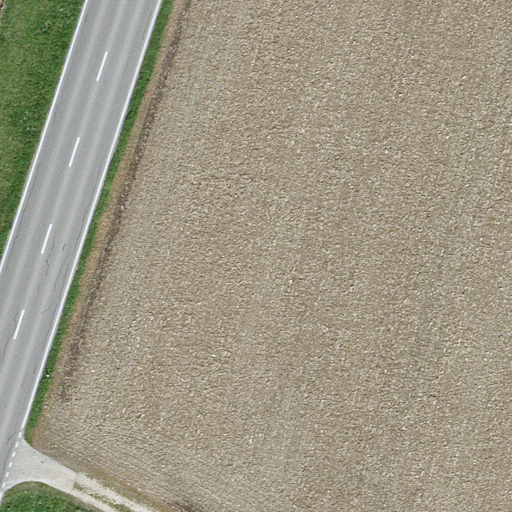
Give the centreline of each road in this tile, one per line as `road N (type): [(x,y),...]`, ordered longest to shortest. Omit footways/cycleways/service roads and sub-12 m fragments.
road 1 (primary): [(0,386),(124,0)]
road 2 (track): [(0,447),(121,511)]
